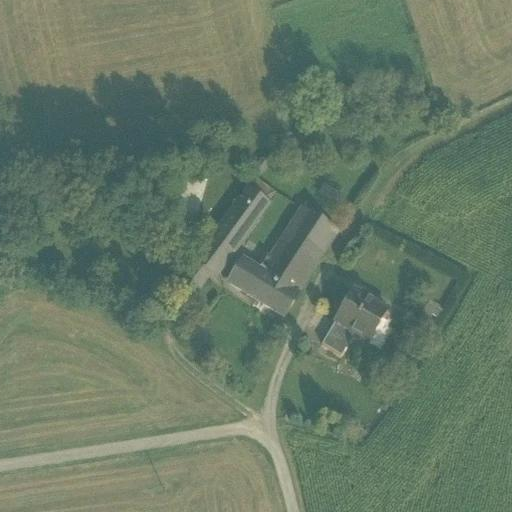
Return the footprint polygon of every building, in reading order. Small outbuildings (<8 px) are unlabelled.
[(228,106),(214,106),(215,140),(246,139),(246,122),(229,123),(228,106)] [(260,162),(253,171),(260,176),(271,162),(260,162)] [(206,185),(171,176),(157,230),(191,238),(206,185)] [(247,193),(232,212),(233,213),(206,249),(227,263),(267,208),(247,193)] [(301,212),(269,261),(306,283),(336,235),(301,212)] [(177,242),(169,238),(165,250),(172,253),(177,242)] [(227,263),(206,249),(194,265),(210,275),(216,278),(227,263)] [(265,258),(251,279),(238,271),(228,286),(256,303),(252,309),(260,314),(263,307),(283,319),(306,283),(269,261),(265,258)] [(210,275),(194,265),(182,282),(197,294),(210,275)] [(385,314),(351,294),(333,325),(352,336),(367,345),(385,314)] [(352,336),(333,325),(320,348),(339,359),(352,336)]
